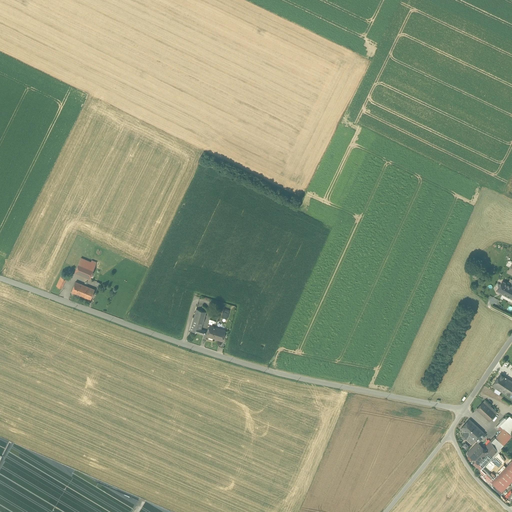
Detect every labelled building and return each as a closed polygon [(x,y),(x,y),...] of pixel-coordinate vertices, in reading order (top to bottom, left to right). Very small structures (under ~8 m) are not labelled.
[(91,263),(81,258),(75,273),(89,279),(95,264),(91,263)] [(62,274),(56,286),(62,289),(67,277),(62,274)] [(511,286),(510,285),(502,281),(497,291),(502,294),(511,298),(511,286)] [(95,289),(75,282),(71,292),(91,300),(95,289)] [(511,298),(502,294),(501,296),(511,302),(511,298)] [(206,312),(196,309),(193,320),(203,323),(206,312)] [(203,323),(193,320),(190,331),(195,332),(197,328),(201,329),(203,323)] [(225,331),(210,326),(207,336),(222,341),(225,331)] [(498,389),(501,391),(509,380),(505,378),(506,377),(505,377),(500,374),(493,386),(498,389)] [(511,392),(511,382),(509,380),(501,391),(502,392),(503,392),(509,396),(511,393),(511,392)] [(484,400),(482,403),(495,414),(497,412),(484,400)] [(495,414),(482,403),(477,409),(489,420),(495,414)] [(509,434),(511,436),(511,432),(511,418),(509,416),(500,426),(502,428),(505,424),(507,426),(504,430),(509,434)] [(485,434),(469,420),(461,429),(464,432),(462,435),(462,437),(464,439),(466,439),(468,436),(474,441),(475,440),(478,442),(485,434)] [(502,432),(495,438),(500,443),(509,434),(504,430),(502,432)] [(511,436),(509,434),(500,443),(495,438),(494,437),(490,442),(497,452),(511,436)] [(484,448),(477,443),(467,454),(476,461),(473,464),(480,471),(480,472),(491,482),(494,479),(483,468),(486,466),(490,460),(491,460),(498,467),(504,461),(497,452),(490,442),(484,448)] [(490,460),(486,466),(490,470),(495,465),(490,460)] [(511,460),(494,479),(491,482),(501,492),(511,480),(511,460)]
